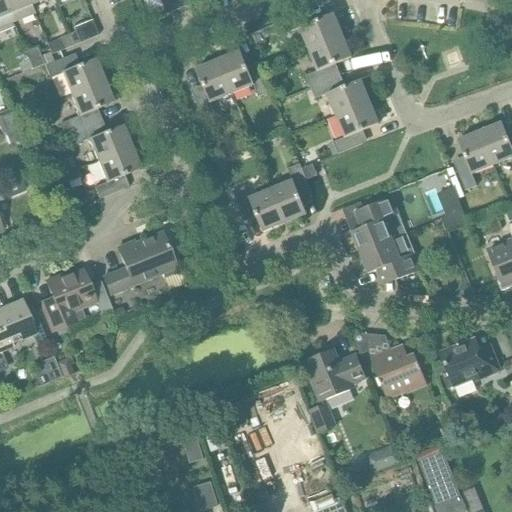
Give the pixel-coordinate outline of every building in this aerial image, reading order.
[(0,0),(0,28),(13,23),(10,14),(3,0),(0,0)] [(3,0),(10,14),(13,23),(34,14),(31,5),(28,0),(3,0)] [(161,0),(167,15),(179,10),(174,0),(161,0)] [(188,0),(174,0),(179,10),(190,5),(188,0)] [(313,22),(308,11),(283,21),(288,33),(300,28),(309,50),(343,36),(333,14),(313,22)] [(76,31),(68,35),(73,46),(98,36),(92,21),(75,28),(76,31)] [(73,46),(68,35),(60,38),(65,50),(73,46)] [(352,58),(343,36),(309,50),(318,72),(306,76),(311,88),(335,78),(331,67),(352,58)] [(44,65),(37,48),(25,53),(28,61),(32,70),(44,65)] [(240,52),(218,61),(232,94),(254,86),(259,97),(270,93),(268,86),(260,68),(249,72),(240,52)] [(61,73),(70,95),(104,81),(95,59),(74,67),(69,56),(45,66),(49,78),(61,73)] [(22,74),(32,70),(28,61),(18,65),(22,74)] [(210,103),(232,94),(218,61),(196,69),(205,90),(193,95),(203,120),(215,115),(210,103)] [(327,95),(336,117),(370,103),(361,81),(340,89),(335,78),(311,88),(315,100),(327,95)] [(113,103),(104,81),(70,95),(79,117),(67,121),(72,133),(97,123),(92,112),(113,103)] [(333,143),(338,155),(363,145),(358,133),(379,125),(370,103),(336,117),(345,138),(333,143)] [(17,129),(10,111),(0,114),(0,127),(3,135),(17,129)] [(89,140),(97,161),(131,148),(122,126),(101,134),(97,123),(72,133),(77,145),(89,140)] [(502,123),(480,132),(494,166),(511,158),(511,143),(510,144),(502,123)] [(472,175),(494,166),(480,132),(458,141),(466,162),(455,166),(465,191),(477,186),(472,175)] [(94,188),(99,200),(124,190),(119,178),(140,170),(131,148),(97,161),(106,183),(94,188)] [(293,181),(271,190),(285,224),(307,215),(301,199),(298,194),(310,189),(306,180),(302,169),(300,164),(288,169),(293,181)] [(306,180),(317,176),(313,165),(302,169),(306,180)] [(263,233),(285,224),(271,190),(249,199),(245,187),(233,192),(243,216),(254,212),(263,233)] [(360,254),(407,234),(406,234),(393,203),(391,197),(378,203),(366,208),(354,213),(360,229),(351,233),(360,254)] [(79,199),(70,203),(74,210),(82,207),(79,199)] [(468,223),(462,211),(441,220),(446,232),(468,223)] [(511,224),(508,226),(511,236),(511,241),(488,251),(501,281),(497,282),(501,291),(511,287),(511,224)] [(407,234),(360,254),(369,274),(377,271),(383,286),(422,270),(415,254),(413,255),(406,235),(407,235),(407,234)] [(117,249),(125,269),(103,278),(110,296),(134,286),(131,279),(140,275),(143,282),(162,275),(164,279),(182,272),(173,250),(169,251),(163,236),(148,243),(147,239),(135,244),(134,242),(117,249)] [(52,299),(40,304),(52,333),(57,331),(68,326),(73,324),(85,319),(82,311),(80,306),(95,300),(90,287),(83,271),(60,280),(59,277),(46,282),(49,289),(52,299)] [(451,297),(474,299),(465,277),(451,297)] [(0,373),(7,371),(4,365),(0,353),(0,352),(14,347),(12,344),(32,337),(36,348),(48,343),(34,311),(27,314),(22,301),(0,309),(0,373)] [(354,340),(360,355),(367,353),(368,335),(359,334),(358,334),(357,334),(356,335),(355,336),(354,337),(354,338),(354,339),(354,340)] [(441,356),(445,366),(435,370),(438,377),(442,375),(448,390),(455,387),(454,385),(472,378),(474,383),(501,372),(492,350),(481,354),(474,339),(458,346),(460,349),(441,356)] [(371,360),(379,378),(385,394),(401,387),(407,393),(427,385),(420,370),(424,368),(419,354),(408,359),(403,347),(371,360)] [(310,379),(317,398),(319,403),(351,390),(349,386),(366,379),(356,355),(339,362),(334,350),(307,361),(314,377),(310,379)] [(72,358),(57,364),(63,379),(74,375),(71,367),(75,365),(72,358)] [(328,403),(310,411),(319,433),(337,426),(328,403)] [(193,423),(179,427),(190,464),(203,460),(193,423)] [(414,455),(432,508),(435,507),(461,497),(439,443),(414,455)] [(210,482),(193,487),(200,511),(201,511),(218,507),(210,482)] [(469,511),(481,511),(484,511),(475,489),(462,495),(469,511)] [(350,511),(343,491),(311,503),(314,511),(350,511)] [(467,511),(461,497),(435,507),(436,511),(467,511)]
